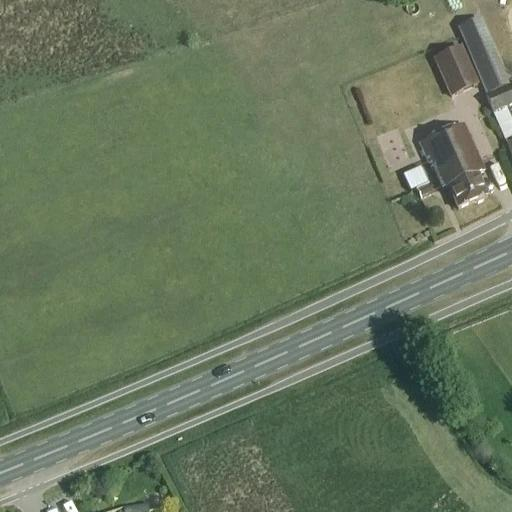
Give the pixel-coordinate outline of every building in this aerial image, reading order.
[(457,30),(485,97),(509,87),(481,20),(457,30)] [(433,62),(450,101),(478,88),(461,49),(433,62)] [(493,117),(511,164),(511,132),(504,112),(511,108),(511,89),(486,101),(493,117)] [(476,177),(483,173),(463,130),(420,150),(436,183),(439,182),(444,192),(447,190),(458,214),(487,201),(476,177)] [(416,192),(421,203),(433,198),(428,186),(416,192)]
